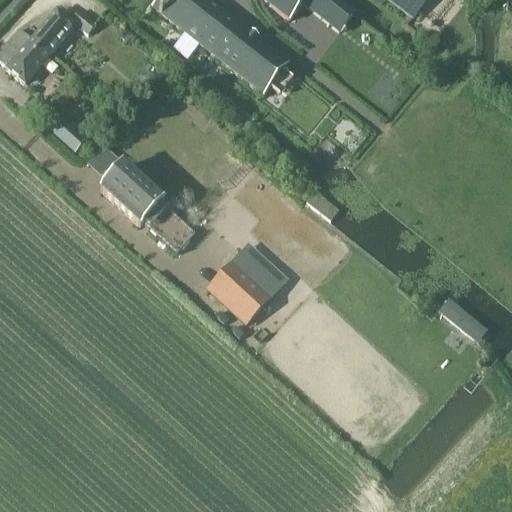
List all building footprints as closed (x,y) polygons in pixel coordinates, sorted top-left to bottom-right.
[(184,38),(200,50),(263,99),(288,66),(203,0),(161,0),(152,12),(184,38)] [(264,0),(261,4),(287,25),(306,2),(319,13),(329,0),(264,0)] [(384,0),(413,22),(429,0),(384,0)] [(343,31),(358,12),(349,2),(349,3),(332,21),(343,31)] [(57,14),(31,44),(49,60),(76,29),(88,39),(96,30),(81,14),(71,25),(57,14)] [(49,60),(31,44),(20,34),(0,56),(0,65),(7,72),(7,73),(25,89),(49,60)] [(300,94),(284,116),(311,136),(327,114),(300,94)] [(23,111),(41,127),(51,116),(32,100),(23,111)] [(59,142),(74,156),(86,143),(71,129),(59,142)] [(100,195),(140,231),(144,227),(177,258),(194,239),(161,208),(164,205),(125,168),(100,195)] [(287,285),(251,250),(248,248),(231,266),(208,291),(207,293),(246,329),(287,285)]
